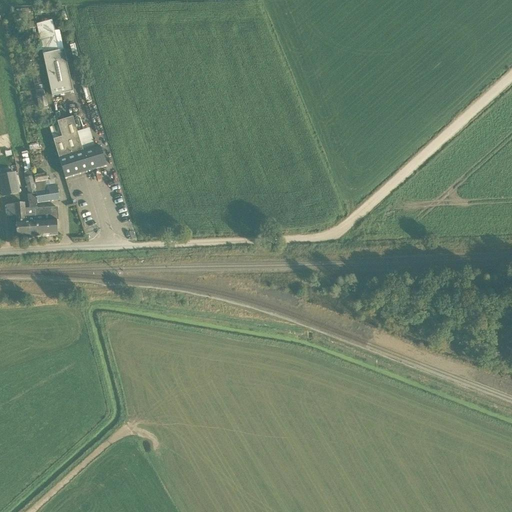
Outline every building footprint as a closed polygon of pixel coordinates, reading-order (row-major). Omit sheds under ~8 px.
[(60,30),(37,34),(48,97),(71,93),(60,30)] [(83,153),(72,118),(57,123),(62,138),(53,141),(65,179),(106,166),(101,148),(83,153)] [(29,157),(42,153),(41,146),(27,149),(29,157)] [(25,205),(16,205),(17,217),(18,228),(18,238),(38,237),(36,209),(38,209),(37,204),(39,204),(35,183),(33,183),(32,176),(29,159),(22,160),(28,196),(27,196),(28,205),(29,209),(25,210),(25,205)] [(16,173),(0,176),(0,185),(3,198),(21,194),(16,173)] [(47,174),(34,176),(35,183),(39,204),(59,201),(57,186),(55,186),(54,180),(48,181),(47,174)] [(38,209),(36,209),(38,237),(58,236),(57,221),(57,213),(57,208),(53,208),(38,209)]
